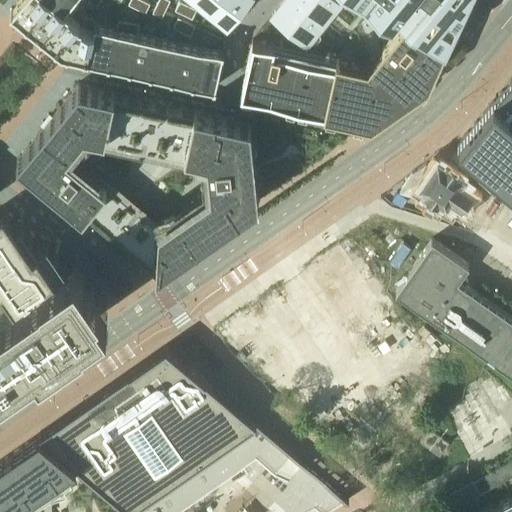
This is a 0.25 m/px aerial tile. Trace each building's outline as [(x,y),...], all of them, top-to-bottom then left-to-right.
[(44,0),(18,0),(10,10),(26,24),(44,0)] [(55,0),(44,0),(26,24),(41,35),(64,7),(55,0)] [(90,13),(96,5),(89,0),(86,0),(82,6),(90,13)] [(140,0),(137,7),(147,11),(151,3),(145,0),(140,0)] [(183,13),(188,5),(178,0),(174,9),(183,13)] [(200,0),(212,9),(219,0),(200,0)] [(247,0),(219,0),(212,9),(229,23),(247,0)] [(284,0),(274,13),(305,38),(336,0),(284,0)] [(396,0),(411,12),(445,39),(462,0),(396,0)] [(152,12),(162,16),(166,8),(157,3),(152,12)] [(193,18),(197,9),(188,5),(183,13),(193,18)] [(64,7),(41,35),(55,47),(70,30),(76,22),(79,19),(64,7)] [(254,37),(243,90),(373,119),(429,80),(445,39),(411,12),(384,45),(388,48),(370,70),(273,48),(275,42),(254,37)] [(173,24),(182,29),(187,20),(177,16),(173,24)] [(182,29),(192,34),(196,25),(187,20),(182,29)] [(76,22),(70,30),(55,47),(56,48),(57,48),(61,51),(65,52),(64,53),(86,57),(87,58),(94,27),(76,22)] [(95,22),(94,27),(87,58),(108,62),(116,27),(95,22)] [(316,26),(309,38),(322,46),(329,34),(316,26)] [(108,62),(129,67),(137,31),(116,27),(108,62)] [(137,31),(129,67),(151,71),(159,36),(137,31)] [(151,71),(172,76),(180,40),(159,36),(151,71)] [(180,40),(172,76),(193,80),(201,45),(180,40)] [(193,80),(214,85),(222,49),(201,45),(193,80)] [(511,77),(503,88),(459,144),(511,188),(511,77)] [(250,116),(167,98),(140,93),(112,87),(77,79),(16,155),(156,267),(197,238),(222,221),(258,195),(255,161),(250,116)] [(444,166),(438,162),(433,169),(432,168),(433,167),(426,162),(412,172),(408,178),(399,191),(414,195),(422,183),(423,184),(422,186),(428,190),(427,193),(428,194),(436,199),(437,200),(439,197),(442,200),(444,201),(445,202),(450,195),(462,204),(462,203),(469,193),(457,185),(462,178),(455,174),(457,171),(455,170),(448,165),(446,164),(444,166)] [(473,173),(467,182),(476,188),(482,179),(473,173)] [(0,377),(37,352),(39,355),(40,357),(86,325),(85,323),(106,308),(105,307),(97,295),(101,292),(75,256),(65,263),(47,238),(39,244),(21,219),(16,223),(3,205),(0,207),(0,377)] [(511,316),(458,279),(469,263),(432,237),(396,290),(511,371),(511,316)] [(286,359),(310,348),(286,297),(262,309),(286,359)] [(302,463),(304,461),(166,344),(41,433),(77,464),(134,511),(173,511),(228,474),(255,455),(287,482),(302,463)] [(439,434),(429,427),(420,440),(430,447),(439,434)] [(0,511),(7,511),(77,464),(41,433),(25,442),(0,460),(0,511)] [(449,441),(439,434),(430,447),(439,454),(449,441)] [(302,463),(287,482),(255,455),(228,474),(272,511),(325,511),(346,500),(302,463)] [(511,457),(479,475),(485,488),(511,473),(511,457)] [(473,480),(451,492),(457,504),(480,492),(473,480)] [(511,511),(511,498),(511,496),(481,511),(511,511)]
